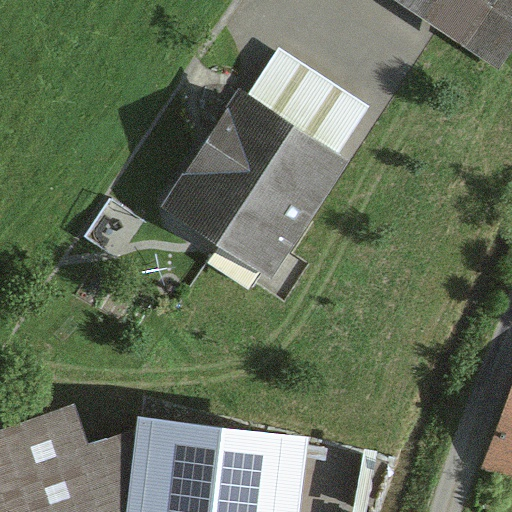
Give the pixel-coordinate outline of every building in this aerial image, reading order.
[(511,48),(511,0),(398,0),(500,66),(511,48)] [(373,120),(271,56),(170,217),(272,281),(373,120)] [(300,511),(313,419),(158,397),(153,427),(141,511),(300,511)] [(511,402),(488,466),(511,474),(511,402)] [(75,406),(0,431),(0,511),(141,511),(153,427),(90,450),(75,406)]
